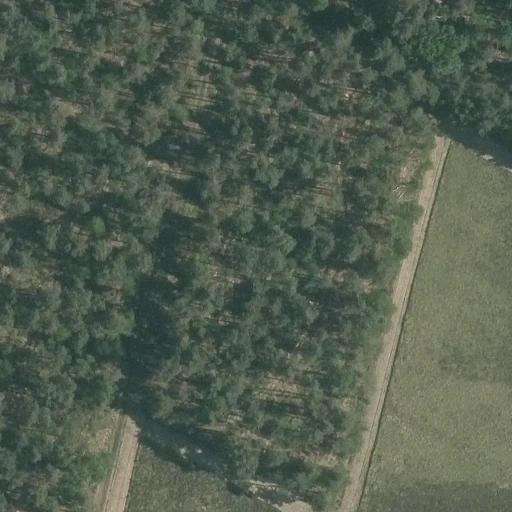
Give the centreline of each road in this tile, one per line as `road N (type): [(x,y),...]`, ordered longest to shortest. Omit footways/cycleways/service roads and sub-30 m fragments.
road 1 (track): [(110,511),(126,407),(225,0)]
road 2 (track): [(181,164),(0,61)]
